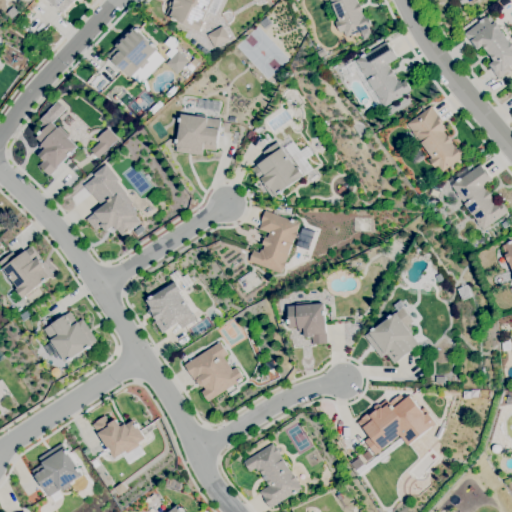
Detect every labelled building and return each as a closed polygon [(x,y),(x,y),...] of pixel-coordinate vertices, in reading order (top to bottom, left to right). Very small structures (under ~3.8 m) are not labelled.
[(62,13),(48,0),(75,0),(72,3),(62,13)] [(222,0),(216,15),(207,11),(203,21),(204,22),(200,31),(177,20),(176,21),(173,19),(174,18),(166,14),(170,7),(169,6),(169,5),(169,4),(170,3),(170,2),(170,1),(171,0),(222,0)] [(346,37),(343,31),(340,33),(335,22),(339,20),(332,3),(330,0),(356,0),(358,3),(359,3),(362,10),(361,11),(363,15),(364,15),(365,18),(368,17),(371,26),(346,37)] [(13,19),(7,14),(13,6),(19,11),(13,19)] [(499,78),(495,73),(496,72),(489,64),(494,60),(490,55),(487,50),(486,51),(482,46),(478,49),(471,40),(470,41),(464,33),(485,17),(486,17),(489,15),(495,23),(496,22),(500,28),(499,29),(509,42),(510,41),(511,43),(511,63),(509,66),(511,69),(499,78)] [(140,84),(132,76),(130,77),(108,56),(117,46),(116,45),(134,26),(137,29),(138,28),(140,30),(139,31),(152,44),(153,43),(155,45),(155,46),(158,49),(155,52),(163,60),(140,84)] [(215,47),(207,34),(222,26),(230,39),(215,47)] [(177,74),(166,64),(171,58),(167,55),(172,49),(165,43),(171,36),(179,43),(174,48),(177,51),(178,51),(189,61),(177,74)] [(383,107),(378,98),(379,98),(375,91),(368,79),(364,74),(363,74),(360,68),(356,60),(362,56),(361,55),(365,53),(365,54),(379,45),(376,40),(382,37),(385,42),(386,41),(390,47),(397,58),(387,64),(390,69),(391,68),(395,75),(394,76),(397,81),(399,80),(400,83),(405,80),(411,89),(383,107)] [(191,71),(186,67),(194,58),(199,63),(191,71)] [(219,111),(199,107),(200,100),(220,103),(219,111)] [(153,114),(149,110),(159,101),(163,105),(153,114)] [(442,172),(438,167),(435,169),(428,159),(432,157),(421,142),(416,137),(412,132),(413,131),(407,124),(431,106),(438,115),(444,123),(442,124),(446,130),(443,132),(446,136),(447,135),(452,142),(451,142),(454,147),(455,146),(458,149),(459,148),(464,155),(442,172)] [(203,155),(176,152),(177,143),(176,143),(177,139),(178,139),(180,122),(179,122),(180,118),(181,118),(182,114),(208,117),(208,118),(221,120),(217,150),(203,149),(203,155)] [(69,126),(64,121),(69,116),(74,120),(69,126)] [(50,175),(40,165),(45,160),(39,155),(45,148),(36,139),(40,135),(39,134),(41,131),(42,132),(52,122),(77,147),(72,152),(73,153),(70,156),(69,155),(50,175)] [(98,158),(90,150),(100,141),(97,138),(107,128),(118,139),(98,158)] [(273,198),(264,185),(265,184),(262,180),(260,181),(251,169),(268,158),(263,151),(277,142),(282,149),(293,141),(300,151),(307,146),(313,154),(306,159),(313,169),(282,191),(283,192),(280,194),(280,193),(273,198)] [(482,230),(480,227),(479,227),(476,222),(476,221),(472,214),(464,203),(460,198),(459,199),(455,193),(456,193),(451,185),(480,164),(484,169),(485,169),(492,180),(483,187),(486,191),(487,190),(492,197),(491,198),(494,202),(495,201),(497,204),(500,202),(501,204),(503,203),(508,210),(506,211),(508,212),(482,230)] [(123,236),(117,229),(116,230),(113,226),(106,231),(102,226),(96,231),(87,219),(95,213),(103,206),(92,193),(91,194),(83,185),(94,176),(92,174),(104,165),(116,180),(115,181),(122,190),(124,193),(123,194),(130,202),(127,204),(136,215),(135,216),(140,222),(130,231),(128,233),(127,233),(123,236)] [(339,194),(337,191),(342,186),(345,188),(339,194)] [(155,204),(149,197),(156,191),(162,198),(155,204)] [(281,273),(249,261),(254,250),(259,253),(261,249),(262,250),(264,245),(262,245),(265,236),(267,237),(269,233),(259,229),(261,223),(261,222),(265,210),(291,220),(292,219),(294,220),(294,221),(299,224),(296,231),(298,231),(295,239),(293,238),(287,254),(288,255),(285,262),(286,262),(283,270),(282,269),(281,273)] [(138,235),(134,231),(141,225),(144,230),(138,235)] [(511,267),(509,261),(508,262),(505,254),(507,254),(503,245),(508,242),(511,240),(511,267)] [(15,303),(9,295),(17,290),(16,289),(18,288),(4,268),(0,271),(0,261),(13,251),(17,257),(32,245),(45,262),(46,261),(55,274),(53,276),(48,279),(48,280),(45,283),(44,281),(15,303)] [(162,333),(155,321),(157,320),(154,315),(151,317),(147,311),(152,308),(147,300),(150,298),(153,295),(153,296),(157,293),(174,282),(170,275),(177,270),(182,277),(187,274),(193,283),(185,288),(181,281),(177,283),(182,291),(180,292),(193,313),(197,319),(182,329),(178,323),(162,333)] [(437,282),(434,276),(440,273),(443,280),(437,282)] [(462,300),(458,289),(467,285),(471,296),(462,300)] [(313,344),(312,337),(305,338),(304,332),(299,333),(299,327),(290,328),(290,324),(288,324),(288,320),(290,320),(288,307),(324,303),(325,311),(326,311),(326,314),(325,315),(327,343),(313,344)] [(394,364),(387,354),(381,358),(365,335),(369,332),(372,330),(371,330),(374,327),(375,328),(389,318),(388,317),(392,315),(392,316),(396,313),(402,309),(411,322),(405,326),(419,345),(400,358),(401,359),(394,364)] [(66,362),(62,356),(57,359),(53,353),(49,355),(44,347),(50,343),(50,342),(52,341),(44,329),(70,312),(77,323),(83,319),(97,342),(90,346),(91,347),(88,349),(87,348),(72,358),(73,359),(70,361),(69,360),(66,362)] [(511,350),(503,351),(502,341),(511,340),(511,350)] [(208,402),(202,392),(205,389),(203,385),(201,386),(198,382),(197,383),(185,365),(220,342),(228,354),(223,357),(232,370),(237,367),(244,378),(242,380),(242,381),(236,385),(235,384),(208,402)] [(401,434),(376,455),(365,441),(370,437),(358,422),(361,419),(368,413),(370,415),(375,411),(374,410),(374,409),(374,408),(374,407),(375,406),(375,405),(376,405),(377,404),(378,404),(379,404),(380,404),(380,405),(386,400),(388,403),(399,394),(403,399),(408,395),(420,409),(423,407),(427,412),(426,413),(435,424),(432,426),(431,425),(417,437),(408,444),(401,434)] [(128,464),(121,454),(115,459),(110,452),(110,453),(107,449),(108,448),(92,425),(96,422),(105,416),(109,423),(116,419),(121,427),(125,424),(126,425),(133,420),(135,424),(136,423),(139,427),(138,428),(145,439),(137,444),(144,454),(128,464)] [(55,502),(51,496),(50,497),(32,470),(43,464),(39,458),(62,443),(65,448),(67,450),(69,453),(69,454),(78,468),(79,468),(81,471),(80,472),(83,475),(70,483),(72,485),(63,491),(61,489),(59,490),(63,497),(55,502)] [(270,508),(260,492),(269,486),(266,480),(265,481),(262,476),(263,475),(259,470),(258,471),(256,468),(250,472),(244,462),(272,444),(275,447),(276,447),(280,453),(279,454),(292,475),(293,474),(297,481),(296,481),(301,489),(297,491),(297,492),(292,495),(270,508)] [(367,464),(361,456),(367,451),(373,459),(367,464)] [(95,468),(91,462),(96,459),(100,465),(95,468)] [(120,495),(114,488),(119,484),(121,482),(127,490),(120,495)] [(151,502),(149,502),(149,497),(154,494),(158,495),(158,497),(155,496),(151,499),(151,502)]
